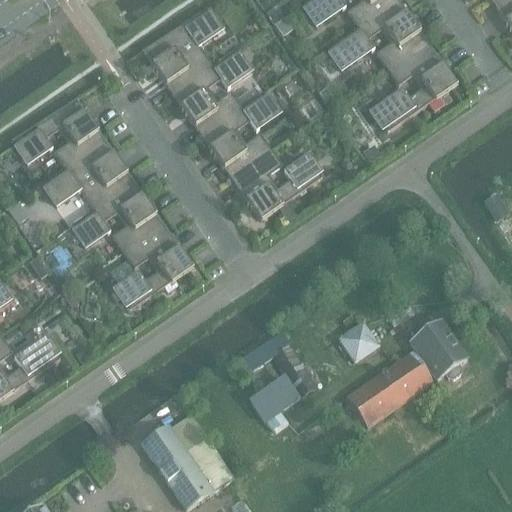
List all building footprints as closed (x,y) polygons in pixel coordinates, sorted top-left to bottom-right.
[(320,28),(342,12),(342,13),(345,12),(339,3),(342,0),(356,0),(361,7),(346,16),(358,32),(398,4),(395,0),(315,0),(307,6),(310,10),(309,11),(320,28)] [(511,0),(494,0),(490,3),(511,35),(511,0)] [(341,75),(371,54),(371,55),(374,53),(368,44),(381,35),(390,48),(375,58),(387,74),(427,47),(398,4),(358,32),(328,53),(331,58),(329,59),(341,75)] [(284,20),(277,10),(269,14),(276,25),(284,20)] [(213,71),(199,51),(201,50),(200,49),(222,34),(211,18),(209,19),(206,13),(141,56),(141,57),(143,56),(173,99),(213,71)] [(294,33),(286,22),(275,30),(283,41),(294,33)] [(389,136),(429,108),(454,91),(454,90),(456,89),(451,81),(427,47),(387,74),(398,90),(412,81),(421,94),(408,102),(402,93),(399,95),(400,96),(372,115),(384,133),(385,131),(389,136)] [(202,141),(242,113),(231,97),(217,107),(208,94),(221,85),(227,94),(230,92),(229,91),(251,76),(240,60),(238,61),(235,56),(213,71),(173,99),(202,141)] [(333,102),(326,93),(319,98),(325,107),(333,102)] [(231,183),(271,155),(260,139),(246,148),(237,135),(250,126),(256,135),(259,134),(258,133),(280,118),(269,101),(267,103),(264,98),(242,113),(202,141),(231,183)] [(27,169),(49,154),(49,155),(52,153),(46,144),(59,135),(68,148),(54,158),(65,174),(105,146),(76,104),(78,103),(77,103),(11,145),(12,147),(14,146),(16,148),(15,149),(18,152),(16,153),(27,169)] [(56,211),(78,196),(78,197),(80,196),(94,216),(134,188),(105,146),(65,174),(43,189),(46,194),(45,195),(56,211)] [(381,160),(374,149),(363,157),(370,167),(381,160)] [(262,223),(322,182),(319,177),(320,176),(309,160),(287,175),(287,174),(284,176),(290,185),(277,194),(268,181),(282,171),(271,155),(231,183),(255,217),(260,225),(262,223)] [(85,253),(107,238),(107,239),(110,237),(104,228),(117,219),(126,232),(112,242),(123,258),(163,230),(134,188),(94,216),(72,231),(75,235),(74,237),(85,253)] [(497,199),(485,208),(491,218),(504,209),(497,199)] [(29,221),(20,207),(9,214),(18,229),(29,221)] [(130,315),(190,273),(192,272),(187,264),(163,230),(123,258),(134,274),(148,264),(157,277),(144,286),(138,277),(135,279),(136,280),(114,295),(125,311),(127,310),(130,315)] [(48,279),(36,262),(30,267),(41,283),(48,279)] [(0,342),(1,342),(0,339),(0,310),(10,304),(0,290),(0,342)] [(79,308),(69,294),(62,300),(72,314),(79,308)] [(466,364),(440,327),(411,347),(437,385),(445,380),(448,383),(452,385),(461,379),(461,374),(459,370),(466,364)] [(378,350),(364,329),(339,346),(353,367),(378,350)] [(316,392),(281,338),(238,367),(245,378),(273,360),(299,403),(316,392)] [(0,405),(60,363),(45,342),(17,361),(16,360),(14,362),(20,371),(7,380),(0,370),(0,365),(12,357),(1,342),(0,342),(0,405)] [(95,360),(88,350),(75,359),(82,369),(95,360)] [(367,432),(433,387),(411,357),(346,402),(367,432)] [(265,427),(299,404),(285,383),(251,406),(265,427)] [(233,483),(191,420),(170,434),(168,431),(141,449),(183,511),(191,511),(213,497),(233,483)]
